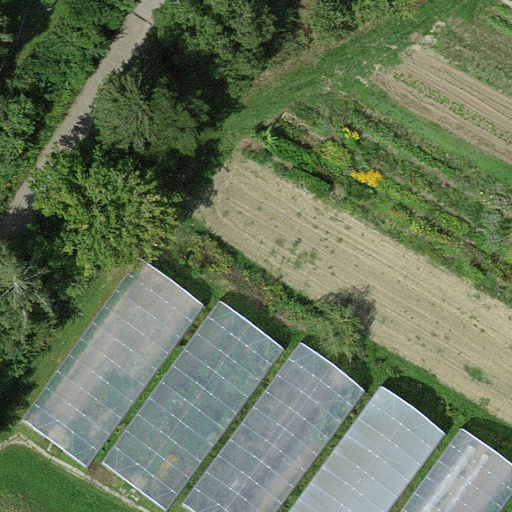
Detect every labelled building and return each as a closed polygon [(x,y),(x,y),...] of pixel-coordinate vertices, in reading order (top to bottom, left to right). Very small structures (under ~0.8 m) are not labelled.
[(215,313),(151,265),(32,424),(96,472),(215,313)] [(182,511),(294,360),(231,313),(114,471),(170,511),(182,511)] [(307,359),(194,511),(291,511),(370,405),(307,359)] [(387,397),(305,511),(402,511),(452,443),(387,397)] [(511,511),(511,468),(472,438),(417,511),(511,511)]
